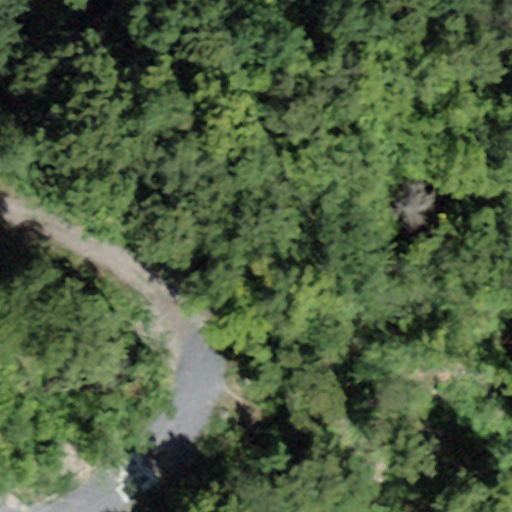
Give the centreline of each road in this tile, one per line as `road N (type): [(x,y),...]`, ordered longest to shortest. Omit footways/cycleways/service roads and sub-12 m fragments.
road 1 (track): [(203,383),(195,342),(174,302),(0,196)]
road 2 (track): [(203,383),(191,420),(112,511)]
